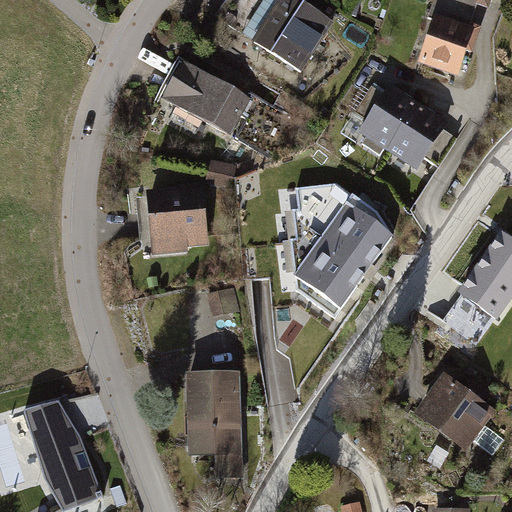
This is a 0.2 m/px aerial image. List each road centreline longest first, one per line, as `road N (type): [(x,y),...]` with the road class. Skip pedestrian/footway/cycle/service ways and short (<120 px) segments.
road 1 (residential): [(161,0),(98,110),(84,174),(83,256),(95,319),(165,511)]
road 2 (residential): [(316,424),(511,149)]
